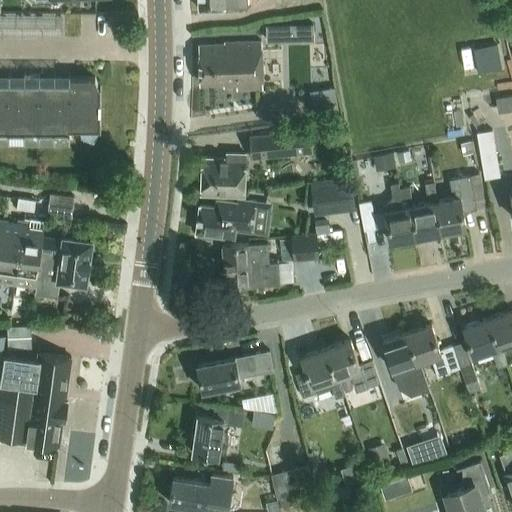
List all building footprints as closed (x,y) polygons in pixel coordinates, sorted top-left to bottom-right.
[(199,0),(200,9),(225,8),(225,7),(249,6),(248,0),(199,0)] [(290,24),(267,24),(267,40),(291,40),(290,24)] [(237,89),(262,89),(260,41),(224,42),(224,44),(200,44),(201,83),(223,83),(224,86),(237,85),(237,89)] [(502,68),(497,43),(474,48),(478,72),(502,68)] [(95,77),(69,77),(69,83),(0,82),(0,131),(70,132),(70,129),(100,129),(101,86),(99,86),(95,77)] [(511,91),(496,94),(498,109),(511,106),(511,91)] [(311,128),(250,134),(252,158),(313,152),(311,128)] [(477,131),(484,177),(499,175),(492,129),(477,131)] [(408,148),(396,151),(399,162),(411,159),(408,148)] [(390,152),(374,155),(376,168),(393,165),(390,152)] [(244,195),(245,154),(227,153),(227,158),(203,157),(201,193),(244,195)] [(466,227),(463,211),(487,206),(480,172),(449,178),(453,198),(438,201),(435,201),(440,232),(466,227)] [(352,177),(311,182),(315,214),(356,209),(352,177)] [(428,203),(413,206),(410,206),(416,237),(440,232),(435,201),(438,201),(434,181),(424,183),(428,203)] [(399,188),(398,182),(391,184),(393,196),(384,205),(385,211),(390,242),(416,237),(410,206),(413,206),(409,186),(399,188)] [(72,217),(75,196),(51,193),(48,214),(72,217)] [(35,199),(18,197),(17,207),(34,209),(35,199)] [(256,203),(252,202),(238,201),(238,202),(216,199),(215,208),(199,206),(196,233),(234,238),(235,228),(253,231),(256,203)] [(376,227),(371,199),(359,202),(364,229),(376,227)] [(0,286),(1,287),(1,283),(28,287),(28,291),(35,292),(43,236),(44,224),(39,224),(39,227),(30,226),(31,219),(18,217),(17,224),(8,222),(8,219),(0,217),(0,286)] [(317,232),(317,233),(330,232),(328,218),(315,219),(316,232),(317,232)] [(317,232),(316,232),(291,234),(293,260),(319,258),(317,233),(317,232)] [(63,237),(63,239),(43,236),(35,292),(57,295),(59,281),(87,285),(93,241),(63,237)] [(256,283),(279,282),(278,261),(263,262),(262,243),(223,246),(225,286),(256,284),(256,283)] [(511,308),(488,317),(498,346),(501,345),(511,341),(511,308)] [(507,364),(501,345),(498,346),(488,317),(464,325),(474,355),(491,348),(498,367),(507,364)] [(417,361),(420,360),(432,356),(438,375),(461,367),(454,348),(441,352),(432,323),(407,332),(417,361)] [(32,347),(31,325),(8,326),(9,348),(32,347)] [(421,393),(430,390),(426,379),(420,360),(417,361),(407,332),(383,340),(388,356),(399,388),(412,396),(421,393)] [(351,338),(326,347),(336,376),(339,375),(350,371),(352,378),(357,390),(368,386),(380,382),(372,359),(359,363),(351,338)] [(464,378),(469,392),(481,388),(476,374),(472,363),(466,344),(454,348),(461,367),(464,378)] [(307,370),(296,373),(304,396),(315,392),(315,391),(332,385),(336,397),(345,394),(339,375),(336,376),(326,347),(302,355),(307,370)] [(270,351),(236,357),(236,356),(198,363),(202,390),(240,383),(239,375),(273,369),(270,351)] [(39,358),(6,354),(0,398),(0,434),(28,438),(27,440),(58,445),(62,419),(66,419),(66,417),(69,414),(70,407),(68,403),(69,401),(65,400),(67,387),(68,387),(72,356),(40,352),(39,358)] [(192,452),(218,456),(219,456),(220,451),(226,452),(228,434),(222,433),(224,422),(242,425),(244,411),(215,407),(213,416),(198,414),(192,452)] [(258,410),(257,413),(259,425),(271,428),(275,414),(258,410)] [(421,438),(408,443),(414,462),(428,457),(421,438)] [(368,447),(375,468),(391,463),(384,442),(368,447)] [(511,499),(511,449),(497,454),(511,499)] [(238,462),(224,460),(223,469),(237,471),(238,462)] [(444,492),(443,493),(449,511),(495,511),(478,460),(461,466),(461,488),(445,494),(444,492)] [(296,467),(302,492),(315,489),(309,464),(296,467)] [(284,470),(290,495),(302,492),(296,467),(284,470)] [(290,495),(284,470),(271,473),(278,498),(290,495)] [(212,473),(211,482),(174,476),(169,502),(208,508),(209,499),(229,503),(233,476),(212,473)] [(393,479),(381,483),(385,498),(398,494),(393,479)]
